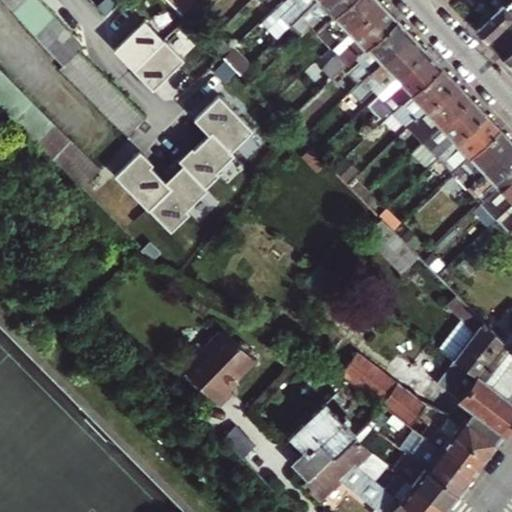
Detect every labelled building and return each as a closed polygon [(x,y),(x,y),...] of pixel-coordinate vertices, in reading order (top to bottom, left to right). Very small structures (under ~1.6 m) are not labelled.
[(58,69),(69,79),(78,88),(129,136),(145,119),(77,51),(80,47),(35,0),(0,0),(62,65),(58,69)] [(128,0),(93,0),(110,18),(119,11),(129,0),(128,0)] [(170,0),(182,11),(191,2),(188,0),(170,0)] [(293,0),(279,0),(259,20),(274,37),(289,23),(276,9),(285,1),(289,4),(293,0)] [(293,0),(289,4),(285,1),(276,9),(289,23),(290,22),(299,14),(307,6),(313,0),(293,0)] [(333,13),(346,0),(313,0),(307,6),(299,14),(309,24),(315,30),(333,13)] [(330,78),(347,62),(396,16),(381,0),(379,0),(339,39),(345,46),(338,54),(335,51),(319,66),(330,78)] [(379,0),(346,0),(333,13),(338,18),(320,35),(331,46),(339,39),(379,0)] [(511,0),(496,0),(501,4),(476,28),(487,40),(511,16),(511,0)] [(338,18),(333,13),(315,30),(320,35),(338,18)] [(299,14),(290,22),(300,32),(309,24),(299,14)] [(362,78),(411,31),(396,16),(347,62),(362,78)] [(511,16),(487,40),(503,57),(511,48),(511,16)] [(143,20),(114,50),(153,89),(184,59),(143,20)] [(425,46),(411,31),(362,78),(352,87),(366,102),(425,46)] [(345,46),(339,39),(331,46),(335,51),(338,54),(345,46)] [(440,62),(425,46),(366,102),(378,115),(374,119),(377,123),(392,108),(440,62)] [(231,47),(224,54),(240,69),(247,63),(231,47)] [(511,48),(503,57),(511,65),(511,48)] [(392,108),(408,124),(456,79),(440,62),(392,108)] [(0,105),(84,187),(100,169),(0,69),(0,105)] [(456,79),(408,124),(422,139),(470,94),(456,79)] [(184,164),(166,181),(151,167),(154,164),(141,151),(117,176),(150,209),(151,208),(173,230),(191,212),(188,209),(208,188),(206,186),(220,173),(217,170),(235,153),(231,150),(254,128),(220,94),(195,118),(210,133),(195,148),(193,146),(179,159),(184,164)] [(486,111),(470,94),(422,139),(438,156),(486,111)] [(287,107),(282,112),(288,118),(293,113),(287,107)] [(311,121),(298,108),(293,113),(288,118),(294,124),(300,131),(311,121)] [(486,111),(438,156),(452,170),(500,126),(486,111)] [(452,170),(467,186),(511,143),(511,138),(500,126),(452,170)] [(438,156),(422,139),(411,150),(427,166),(438,156)] [(511,143),(467,186),(481,200),(511,171),(511,143)] [(327,159),(317,148),(313,144),(304,153),(318,168),(327,159)] [(511,171),(481,200),(497,217),(511,202),(511,171)] [(497,217),(481,200),(474,207),(490,223),(497,217)] [(381,221),(365,237),(395,265),(410,249),(381,221)] [(511,347),(504,340),(438,273),(419,253),(408,262),(492,349),(474,373),(477,375),(511,400),(511,347)] [(369,298),(362,308),(382,323),(391,313),(371,299),(369,298)] [(224,329),(183,370),(217,405),(230,391),(227,389),(255,361),(224,329)] [(426,403),(424,402),(346,343),(328,367),(349,380),(378,402),(395,415),(408,425),(418,414),(422,409),(426,403)] [(448,417),(477,375),(474,373),(455,359),(424,402),(426,403),(448,417)] [(511,422),(511,400),(477,375),(448,417),(461,424),(464,421),(474,427),(471,431),(495,446),(511,422)] [(348,434),(362,419),(331,389),(287,434),(303,450),(293,460),(308,474),(323,459),(348,434)] [(422,409),(418,414),(429,425),(431,422),(434,419),(422,409)] [(456,429),(453,432),(474,448),(471,452),(483,461),(495,446),(471,431),(474,427),(464,421),(461,424),(448,417),(446,420),(456,429)] [(362,419),(348,434),(364,446),(378,432),(362,419)] [(431,442),(441,430),(436,426),(431,422),(429,425),(421,434),(426,438),(431,442)] [(453,432),(440,448),(459,462),(456,465),(470,477),(479,467),(483,461),(471,452),(474,448),(453,432)] [(370,495),(383,481),(373,471),(378,466),(383,461),(364,446),(348,434),(323,459),(338,474),(342,470),(370,495)] [(426,438),(410,456),(457,492),(470,477),(456,465),(459,462),(440,448),(431,442),(426,438)] [(407,460),(398,472),(444,508),(457,492),(410,456),(405,452),(401,456),(407,460)] [(300,483),(315,499),(338,474),(323,459),(308,474),(300,483)] [(406,489),(400,496),(417,511),(440,511),(444,508),(398,472),(383,461),(378,466),(406,489)] [(417,511),(400,496),(383,481),(370,495),(388,511),(417,511)]
